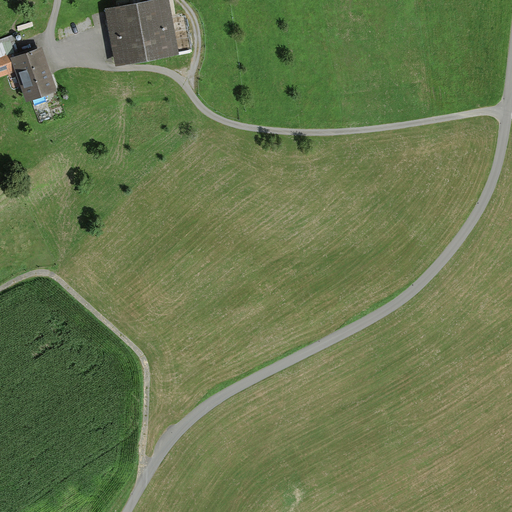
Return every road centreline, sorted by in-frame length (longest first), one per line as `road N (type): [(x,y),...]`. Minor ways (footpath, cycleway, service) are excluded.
road 1 (unclassified): [(511,60),(494,175),(452,249),(388,308),(200,411),(162,452),(126,511)]
road 2 (track): [(145,477),(141,355),(57,281),(25,277),(0,290)]
